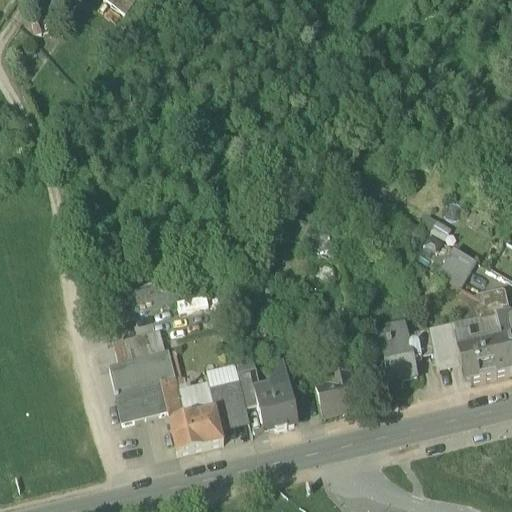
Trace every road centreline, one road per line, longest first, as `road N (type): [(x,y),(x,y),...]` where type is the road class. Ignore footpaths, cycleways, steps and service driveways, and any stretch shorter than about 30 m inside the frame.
road 1 (track): [(125,500),(46,173),(0,78)]
road 2 (secondary): [(327,452),(79,511)]
road 3 (secondary): [(511,405),(327,452)]
